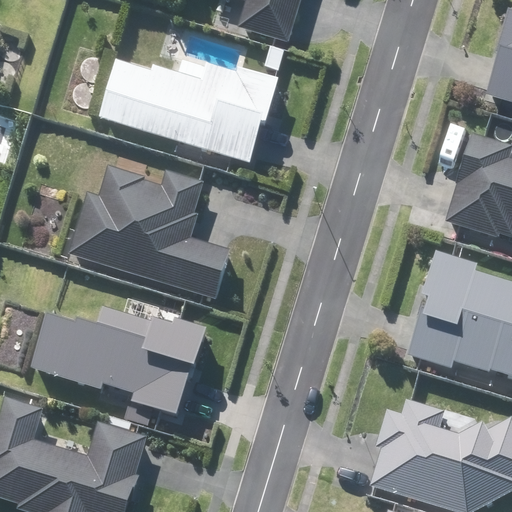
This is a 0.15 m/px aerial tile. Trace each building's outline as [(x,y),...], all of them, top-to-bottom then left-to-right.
[(232,0),(246,4),(238,31),(288,46),(301,0),(232,0)] [(499,58),(487,97),(511,104),(511,13),(509,13),(495,57),(499,58)] [(176,56),(170,74),(119,59),(100,120),(250,164),(264,119),(268,120),(279,82),(238,70),(237,74),(176,56)] [(473,137),(447,223),(498,239),(499,236),(511,239),(511,161),(508,160),(511,148),(473,137)] [(88,196),(70,256),(217,300),(232,253),(192,241),(199,217),(194,216),(204,185),(167,174),(162,188),(145,183),(146,181),(109,170),(100,200),(88,196)] [(478,267),(437,254),(423,299),(426,300),(409,357),(452,370),(454,363),(491,374),(492,372),(511,377),(511,284),(476,274),(478,267)] [(179,418),(194,368),(197,369),(208,331),(176,321),(174,327),(155,321),(153,325),(104,310),(99,327),(80,321),(79,325),(49,316),(33,371),(103,392),(105,386),(134,395),(131,404),(179,418)] [(14,400),(0,444),(0,498),(24,506),(21,511),(129,511),(151,441),(105,427),(94,461),(34,443),(45,409),(14,400)] [(381,448),(371,486),(458,511),(470,511),(511,490),(511,418),(511,417),(487,429),(483,420),(459,433),(439,428),(444,411),(406,400),(402,415),(386,410),(375,447),(381,448)]
